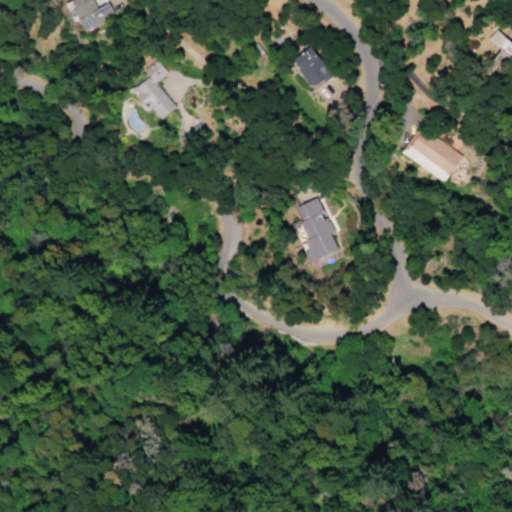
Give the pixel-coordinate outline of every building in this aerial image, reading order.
[(113,16),(106,3),(96,8),(92,0),(69,0),(68,1),(84,32),(113,16)] [(511,44),(494,29),(485,39),(498,50),(488,62),(499,72),(507,62),(511,65),(511,44)] [(329,75),(307,46),(289,60),(311,89),(329,75)] [(158,120),(173,108),(153,83),(164,73),(153,60),(141,70),(146,76),(130,89),(144,106),(146,104),(158,120)] [(460,156),(418,128),(400,154),(442,182),(460,156)] [(292,208),(309,248),(302,251),(307,263),(336,250),(329,234),(332,233),(325,216),(322,218),(314,198),(292,208)]
